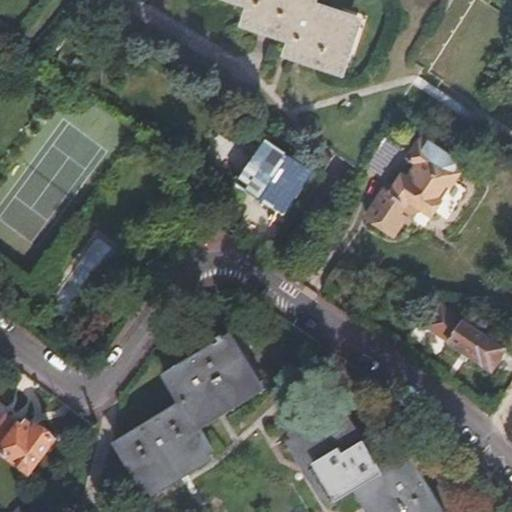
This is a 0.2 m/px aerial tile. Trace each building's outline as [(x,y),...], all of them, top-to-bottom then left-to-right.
[(225,0),(228,1),(227,6),(246,12),(243,23),(269,31),(267,36),(290,44),(285,58),(338,73),(350,31),(336,25),(338,20),(309,10),(312,2),(307,0),(225,0)] [(389,197),(383,193),(375,207),(366,222),(395,239),(404,224),(408,226),(418,210),(432,218),(464,169),(421,141),(407,161),(415,167),(405,183),(401,179),(389,197)] [(246,185),(280,208),(296,186),(303,176),(268,153),(246,185)] [(289,213),(304,192),(296,186),(280,208),(289,213)] [(505,353),(441,310),(427,329),(490,372),(505,353)] [(181,407),(117,448),(145,496),(212,455),(196,425),(252,391),(223,342),(164,378),(181,407)] [(338,408),(290,437),(331,505),(359,488),(373,511),(440,511),(407,455),(377,473),(338,408)] [(0,415),(0,454),(32,478),(58,443),(26,419),(19,429),(0,415)]
